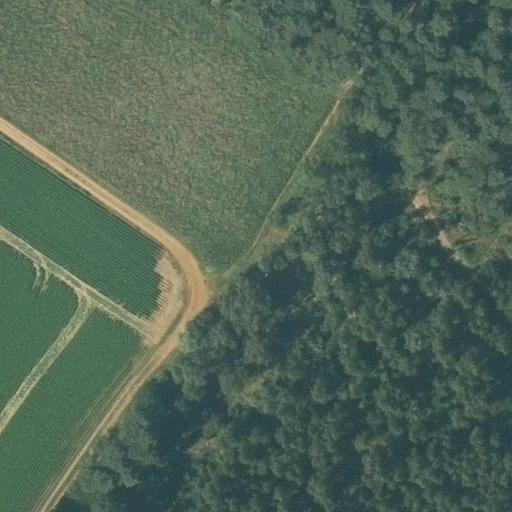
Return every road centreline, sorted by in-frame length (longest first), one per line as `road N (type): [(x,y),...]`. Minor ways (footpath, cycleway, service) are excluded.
road 1 (track): [(0,127),(171,242),(209,292)]
road 2 (track): [(209,292),(56,511)]
